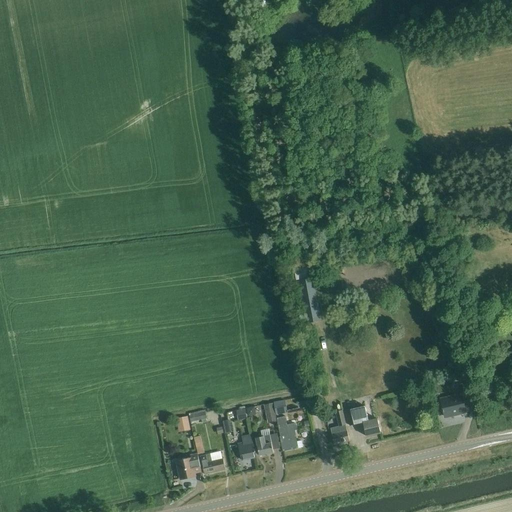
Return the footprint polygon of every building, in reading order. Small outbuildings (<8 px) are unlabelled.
[(310,277),(298,280),(306,322),(319,320),(310,277)] [(463,401),(471,399),(467,384),(459,385),(461,394),(441,399),(445,417),(458,414),(458,415),(466,413),(463,401)] [(277,416),(286,414),(284,402),(274,404),(277,416)] [(265,405),(268,423),(277,422),(273,404),(265,405)] [(357,408),(346,411),(350,426),(361,423),(363,423),(367,437),(381,433),(377,419),(368,421),(365,406),(357,408)] [(255,407),(246,408),(248,416),(256,415),(255,407)] [(244,409),(236,411),(238,421),(247,420),(244,409)] [(332,435),(334,445),(349,441),(342,410),(336,412),(339,426),(331,428),(332,434),(332,435)] [(205,412),(189,415),(191,423),(207,419),(205,412)] [(187,417),(177,419),(179,428),(189,427),(187,417)] [(302,441),(297,442),(294,431),(297,430),(295,424),(287,425),(285,418),(277,420),(280,437),(283,451),(303,447),(302,441)] [(228,421),(222,422),(224,435),(230,433),(228,421)] [(259,456),(274,453),(268,429),(261,431),(262,437),(256,438),(259,456)] [(256,457),(254,447),(252,435),(242,437),(244,444),(239,445),(242,460),(256,457)] [(204,452),(200,437),(195,438),(198,454),(204,452)] [(200,456),(204,474),(225,469),(223,459),(220,451),(200,456)] [(194,470),(201,468),(198,454),(191,456),(191,459),(177,462),(181,479),(195,476),(194,470)]
